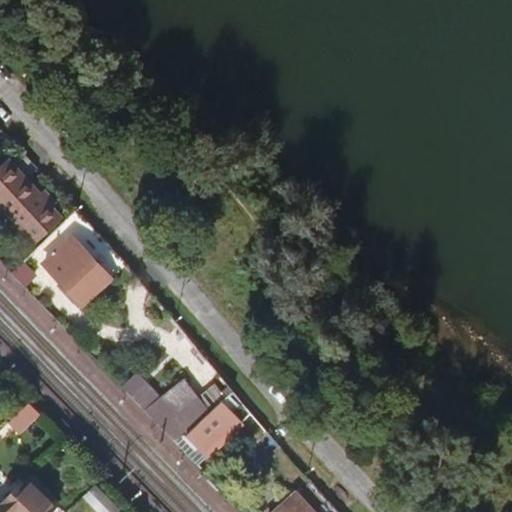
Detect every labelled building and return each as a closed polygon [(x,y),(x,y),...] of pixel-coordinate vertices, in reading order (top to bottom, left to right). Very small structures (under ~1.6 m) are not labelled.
[(18,182),(36,166),(21,150),(5,165),(4,164),(0,167),(0,201),(37,241),(61,218),(39,196),(35,200),(18,182)] [(83,303),(127,263),(88,222),(45,261),(83,303)] [(22,260),(11,271),(25,284),(35,274),(22,260)] [(126,382),(123,385),(142,404),(150,413),(158,407),(155,403),(188,377),(166,350),(132,377),(129,373),(123,378),(126,382)] [(222,397),(176,443),(200,466),(245,420),(222,397)] [(40,415),(29,403),(7,423),(18,435),(40,415)] [(27,476),(0,501),(0,511),(51,511),(57,508),(27,476)] [(96,483),(85,494),(103,511),(120,511),(122,510),(96,483)] [(338,511),(341,510),(321,489),(305,504),(295,493),(275,511),(338,511)]
